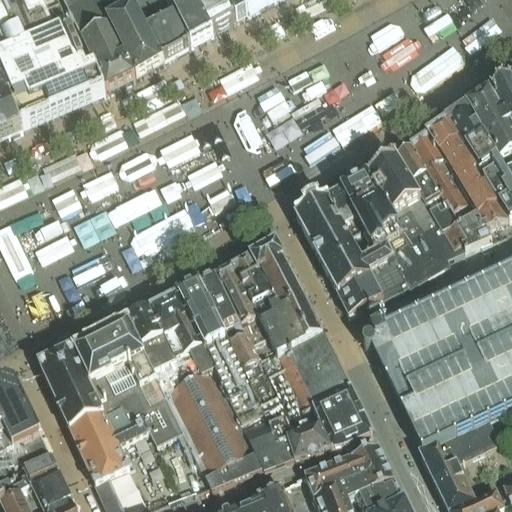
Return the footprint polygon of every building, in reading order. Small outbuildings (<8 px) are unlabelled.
[(88,82),(68,36),(51,0),(0,0),(0,64),(37,49),(55,96),(88,82)] [(58,0),(95,79),(103,95),(103,94),(106,102),(134,88),(132,86),(135,85),(136,87),(137,86),(136,84),(138,83),(139,85),(160,72),(123,0),(58,0)] [(163,0),(123,0),(160,72),(192,56),(163,0)] [(214,43),(192,0),(163,0),(192,56),(214,43)] [(192,0),(214,43),(235,31),(235,30),(236,30),(221,0),(192,0)] [(290,1),(289,0),(221,0),(236,30),(290,1)] [(0,78),(1,81),(0,81),(0,84),(22,138),(23,138),(23,137),(64,120),(55,96),(37,49),(0,64),(0,78)] [(106,102),(103,95),(95,79),(88,82),(55,96),(64,120),(106,102)] [(20,139),(22,138),(0,84),(0,146),(20,138),(20,139)] [(511,92),(510,89),(467,116),(511,193),(511,92)] [(511,193),(467,116),(446,131),(508,228),(511,226),(511,193)] [(487,237),(508,228),(446,131),(446,130),(427,143),(428,144),(427,144),(468,212),(451,222),(455,229),(473,220),(485,238),(487,237)] [(427,144),(412,154),(416,161),(451,222),(468,212),(427,144)] [(416,161),(412,154),(396,164),(439,234),(452,257),(461,253),(465,260),(480,253),(481,254),(492,249),(487,237),(485,238),(473,220),(455,229),(451,222),(416,161)] [(367,186),(406,253),(439,234),(396,164),(387,170),(389,173),(367,186)] [(357,229),(374,260),(388,252),(392,262),(406,253),(367,186),(342,200),(357,229)] [(357,229),(342,200),(328,208),(343,237),(357,229)] [(343,237),(328,208),(296,224),(338,301),(370,285),(381,309),(382,310),(408,296),(408,297),(409,296),(392,262),(388,252),(374,260),(357,229),(343,237)] [(406,253),(392,262),(409,296),(409,297),(450,273),(447,268),(465,260),(461,253),(452,257),(439,234),(406,253)] [(309,314),(303,303),(276,252),(251,266),(255,273),(262,286),(266,284),(280,314),(258,326),(269,348),(294,399),(301,420),(350,396),(309,314)] [(262,286),(255,273),(254,273),(250,266),(233,276),(236,283),(258,326),(280,314),(266,284),(262,286)] [(372,357),(422,460),(490,430),(511,418),(511,271),(365,343),(364,344),(363,346),(363,347),(362,349),(363,350),(363,352),(364,353),(365,354),(366,355),(367,356),(369,357),(370,357),(372,357)] [(269,348),(258,326),(236,283),(232,276),(217,284),(220,291),(258,370),(262,368),(257,354),(269,348)] [(263,420),(264,420),(261,413),(277,407),(262,368),(258,370),(220,291),(220,292),(216,285),(199,293),(247,390),(258,411),(263,420)] [(350,325),(381,309),(370,285),(338,301),(350,325)] [(214,379),(235,423),(258,411),(247,390),(199,293),(178,304),(214,379)] [(242,438),(235,423),(214,379),(178,304),(151,317),(142,316),(134,320),(129,329),(128,329),(128,330),(189,452),(210,494),(212,498),(263,477),(242,438)] [(74,356),(74,358),(104,423),(113,442),(142,426),(150,441),(160,460),(181,451),(183,455),(189,452),(128,330),(127,330),(125,330),(124,331),(117,335),(116,335),(115,336),(87,350),(85,351),(84,352),(77,356),(76,355),(75,356),(74,356)] [(40,373),(70,439),(104,423),(74,358),(73,357),(40,373)] [(0,508),(21,497),(23,496),(21,490),(12,494),(9,487),(0,490),(0,464),(7,460),(14,475),(48,459),(42,444),(16,391),(14,391),(8,389),(8,388),(0,391),(0,508)] [(372,442),(350,396),(301,420),(307,435),(319,429),(332,457),(343,454),(372,442)] [(242,438),(263,477),(265,480),(294,469),(287,445),(291,443),(291,442),(285,426),(274,430),(271,421),(265,423),(264,420),(263,420),(258,411),(235,423),(242,438)] [(145,443),(150,441),(142,426),(113,442),(104,423),(70,439),(96,495),(109,488),(130,478),(120,456),(145,443)] [(291,443),(287,445),(294,469),(295,469),(332,457),(319,429),(307,435),(307,436),(291,442),(291,443)] [(490,430),(422,460),(421,461),(421,462),(421,463),(444,511),(465,511),(472,509),(456,472),(500,452),(490,430)] [(378,455),(356,464),(372,500),(394,489),(378,455)] [(30,493),(58,480),(51,464),(23,477),(30,493)] [(316,511),(346,511),(372,500),(356,464),(306,484),(316,511)] [(30,493),(23,496),(21,497),(27,511),(73,511),(58,480),(30,493)] [(103,511),(120,511),(109,488),(96,495),(103,511)] [(403,508),(394,489),(372,500),(346,511),(394,511),(402,509),(403,508)] [(262,511),(289,511),(283,494),(259,504),(261,508),(261,509),(262,511)] [(27,511),(21,497),(0,508),(2,511),(27,511)] [(503,511),(497,498),(468,511),(503,511)]
